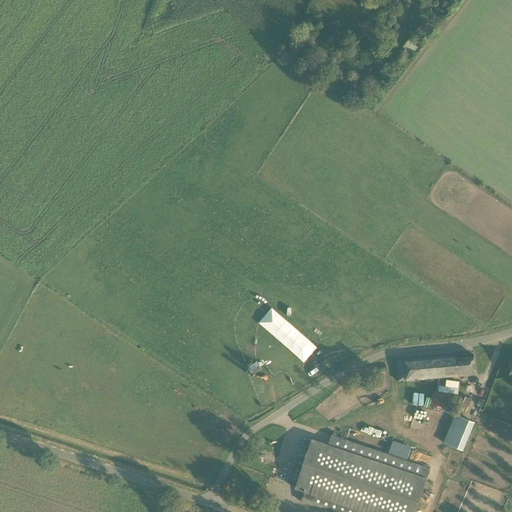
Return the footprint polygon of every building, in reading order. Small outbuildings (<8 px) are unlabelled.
[(455,0),(443,0),(442,3),(450,9),(456,1),(455,1),(455,0)] [(426,19),(415,32),(420,36),(431,23),(426,19)] [(412,55),(421,45),(413,38),(409,40),(403,48),(412,55)] [(475,375),(473,354),(405,361),(396,362),(397,372),(398,381),(407,380),(407,381),(475,375)] [(446,380),(445,392),(459,392),(460,381),(446,380)] [(434,392),(430,405),(442,409),(446,396),(434,392)] [(460,395),(455,407),(465,412),(471,399),(460,395)] [(463,451),(474,423),(454,415),(443,444),(463,451)] [(301,502),(330,511),(414,511),(430,469),(332,436),(328,445),(312,440),(295,489),(304,492),(301,502)]
